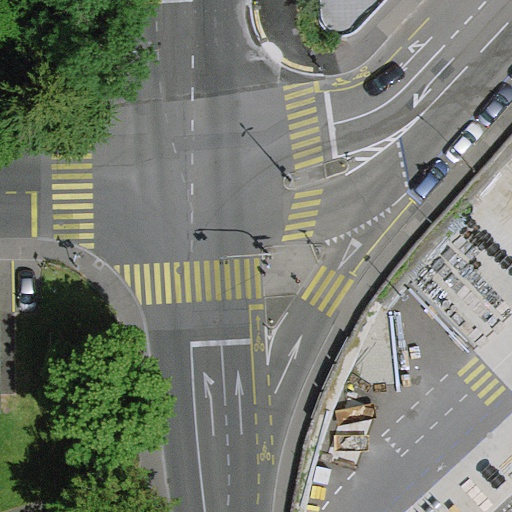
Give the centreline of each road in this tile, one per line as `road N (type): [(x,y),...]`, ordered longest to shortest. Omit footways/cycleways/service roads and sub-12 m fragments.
road 1 (tertiary): [(238,511),(295,346),(443,89)]
road 2 (secondary): [(223,511),(191,185)]
road 3 (tertiary): [(191,185),(313,173),(368,152),(443,89)]
road 4 (residential): [(191,185),(0,192)]
road 5 (secondary): [(191,185),(183,0)]
